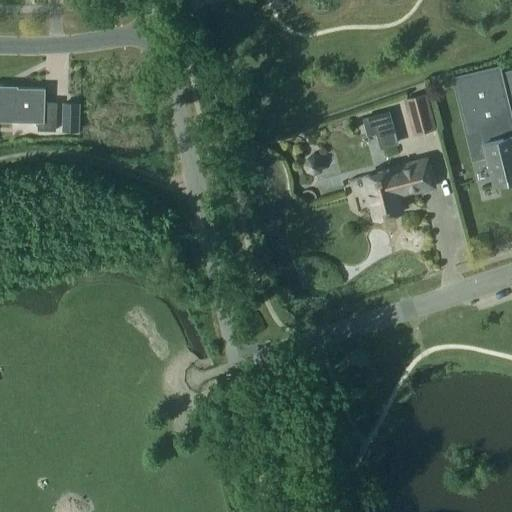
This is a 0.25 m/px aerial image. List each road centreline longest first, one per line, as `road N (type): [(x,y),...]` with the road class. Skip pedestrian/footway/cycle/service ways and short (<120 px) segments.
road 1 (residential): [(235,354),(160,29)]
road 2 (residential): [(235,354),(256,357),(511,275)]
road 3 (track): [(197,188),(82,157),(0,160)]
road 4 (residential): [(0,44),(80,43),(160,29)]
